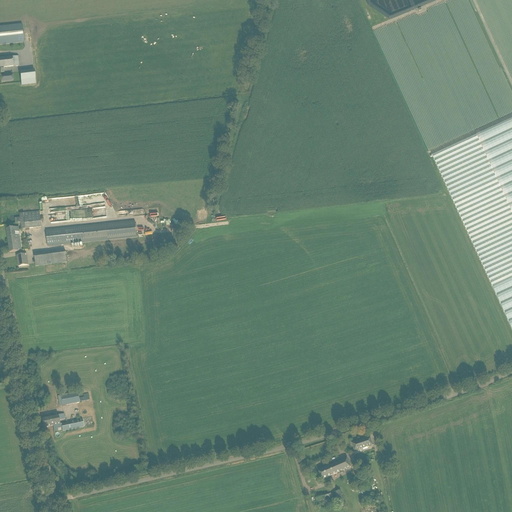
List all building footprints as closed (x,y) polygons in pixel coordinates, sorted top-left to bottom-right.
[(0,27),(0,44),(24,42),(22,25),(0,27)] [(19,66),(18,56),(0,58),(0,68),(0,73),(4,72),(3,67),(19,66)] [(20,72),(21,85),(36,84),(34,70),(20,72)] [(511,118),(476,135),(432,155),(511,330),(511,118)] [(19,214),(21,229),(41,227),(40,212),(19,214)] [(136,238),(135,221),(107,224),(45,230),(47,247),(109,240),(136,238)] [(19,235),(19,232),(19,227),(6,229),(9,253),(22,251),(20,235),(19,235)] [(42,253),(34,254),(35,263),(36,267),(44,266),(42,253)] [(17,256),(18,267),(28,265),(26,255),(17,256)] [(61,396),(58,396),(60,406),(63,406),(79,403),(79,402),(89,400),(88,394),(83,395),(84,397),(78,398),(77,392),(61,396)] [(62,431),(84,427),(82,418),(70,421),(70,422),(60,424),(59,421),(65,419),(64,414),(58,415),(41,419),(43,428),(53,426),(54,432),(62,430),(62,431)] [(351,443),(353,448),(354,452),(359,451),(359,449),(362,448),(363,449),(373,446),(370,437),(351,443)] [(347,459),(318,471),(322,480),(350,467),(347,459)] [(344,502),(341,493),(342,493),(341,490),(334,493),(340,510),(347,507),(346,505),(345,506),(345,505),(344,502)] [(315,496),(317,502),(332,498),(330,491),(315,496)]
